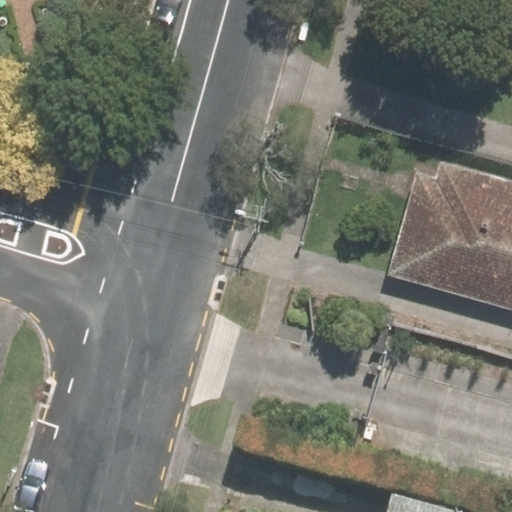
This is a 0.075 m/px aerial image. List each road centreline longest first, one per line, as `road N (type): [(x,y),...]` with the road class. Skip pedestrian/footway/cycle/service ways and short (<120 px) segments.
road 1 (residential): [(225,0),(158,233)]
road 2 (residential): [(136,310),(79,511)]
road 3 (residential): [(0,192),(158,233)]
road 4 (residential): [(136,310),(0,265)]
